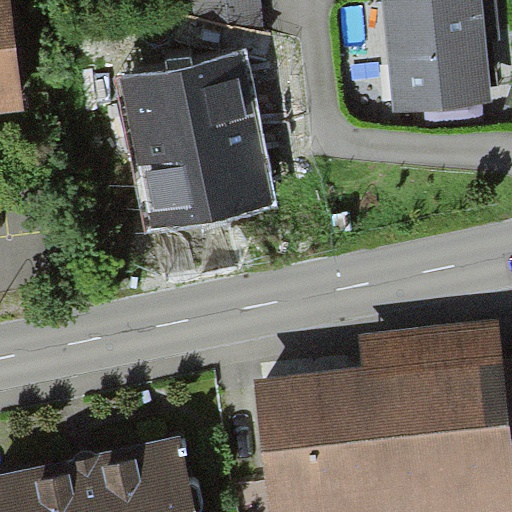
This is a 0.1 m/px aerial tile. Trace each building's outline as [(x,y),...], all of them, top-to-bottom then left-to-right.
[(0,0),(0,116),(24,113),(10,0),(0,0)] [(480,0),(384,0),(396,116),(492,106),(484,25),(480,0)] [(259,173),(283,70),(267,67),(274,40),(178,18),(165,71),(151,67),(145,90),(126,85),(113,139),(259,173)] [(511,511),(511,343),(503,345),(499,310),(362,326),(365,349),(258,362),(275,507),(373,496),(375,511),(511,511)] [(199,511),(177,418),(0,460),(0,476),(8,511),(199,511)]
